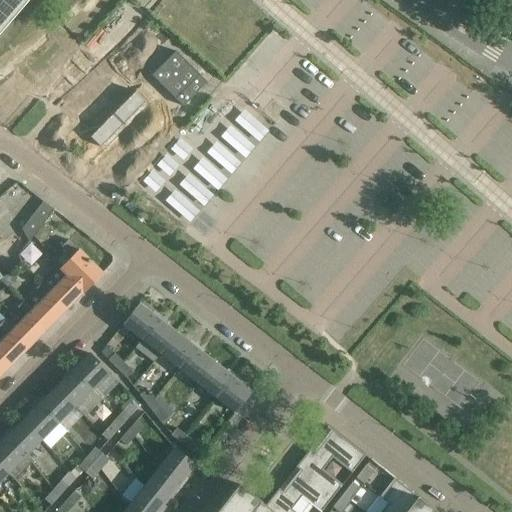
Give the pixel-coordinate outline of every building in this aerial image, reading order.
[(0,0),(0,32),(27,0),(0,0)] [(207,83),(175,51),(151,76),(183,107),(207,83)] [(54,211),(43,202),(22,229),(29,243),(50,215),(54,211)] [(62,267),(59,270),(83,293),(102,273),(79,250),(78,251),(68,240),(60,248),(71,258),(62,267)] [(47,265),(54,272),(42,284),(51,293),(48,295),(65,311),(83,293),(59,270),(62,267),(53,259),(47,265)] [(3,278),(2,278),(9,285),(16,277),(11,271),(3,278)] [(24,302),(32,311),(30,314),(46,330),(65,311),(48,295),(51,293),(42,284),(24,302)] [(26,318),(14,329),(12,332),(28,348),(31,345),(46,330),(30,314),(32,311),(24,302),(17,309),(26,318)] [(122,325),(141,340),(158,319),(139,304),(122,325)] [(160,355),(176,334),(158,319),(141,340),(135,349),(153,363),(160,355)] [(28,348),(12,332),(14,329),(5,321),(0,326),(0,357),(9,367),(28,348)] [(178,369),(195,348),(176,334),(160,355),(178,369)] [(197,384),(214,363),(195,348),(178,369),(197,384)] [(89,354),(73,371),(92,389),(108,373),(89,354)] [(117,370),(122,364),(123,363),(114,354),(108,361),(117,370)] [(0,376),(9,367),(0,357),(0,376)] [(123,363),(122,364),(117,370),(126,379),(132,372),(123,363)] [(216,398),(232,377),(214,363),(197,384),(216,398)] [(75,406),(86,417),(102,400),(92,389),(73,371),(56,387),(75,406)] [(251,392),(232,377),(216,398),(225,406),(235,413),(251,392)] [(58,423),(75,406),(56,387),(39,404),(58,423)] [(148,407),(154,400),(144,387),(137,392),(148,407)] [(162,410),(154,400),(148,407),(163,425),(167,422),(174,414),(167,405),(162,410)] [(42,440),(58,423),(39,404),(23,421),(42,440)] [(115,418),(122,424),(131,415),(123,408),(115,418)] [(101,435),(108,441),(122,424),(115,418),(101,435)] [(6,438),(25,457),(42,440),(23,421),(6,438)] [(143,427),(136,421),(127,430),(135,437),(143,427)] [(296,467),(334,496),(342,485),(322,470),(332,458),(351,473),(365,456),(327,426),(326,428),(331,431),(314,452),(310,449),(296,467)] [(181,443),(186,436),(176,428),(170,435),(181,443)] [(119,440),(126,446),(135,437),(127,430),(119,440)] [(196,444),(186,436),(181,443),(190,451),(196,444)] [(6,438),(0,444),(0,465),(9,474),(14,479),(30,463),(24,458),(25,457),(6,438)] [(86,457),(93,463),(101,453),(94,447),(86,457)] [(159,467),(179,484),(194,465),(174,448),(159,467)] [(93,463),(100,469),(108,460),(101,453),(93,463)] [(78,466),(85,472),(93,463),(86,457),(78,466)] [(85,472),(92,479),(100,469),(93,463),(85,472)] [(0,482),(9,474),(0,465),(0,482)] [(373,471),(366,465),(356,478),(364,484),(373,471)] [(159,467),(144,486),(165,502),(179,484),(159,467)] [(319,511),(320,511),(334,496),(296,467),(300,471),(283,492),(279,489),(265,506),(272,511),(294,511),(292,509),(301,497),(319,511)] [(385,501),(399,511),(436,511),(393,478),(393,479),(393,480),(381,496),(380,496),(379,496),(385,500),(385,501)] [(91,484),(87,479),(81,484),(90,495),(99,487),(94,482),(91,484)] [(68,487),(60,480),(52,490),(59,496),(68,487)] [(352,482),(342,495),(350,501),(360,488),(352,482)] [(272,511),(265,506),(261,503),(261,502),(239,485),(225,503),(236,511),(272,511)] [(156,511),(165,502),(144,486),(129,504),(139,511),(156,511)] [(44,499),(51,506),(59,496),(52,490),(44,499)] [(65,501),(72,507),(80,498),(73,492),(65,501)] [(341,511),(350,501),(342,495),(332,507),(337,511),(341,511)] [(57,511),(58,511),(67,511),(72,507),(65,501),(57,511)] [(399,511),(385,501),(388,503),(380,511),(399,511)] [(236,511),(225,503),(217,511),(236,511)]
